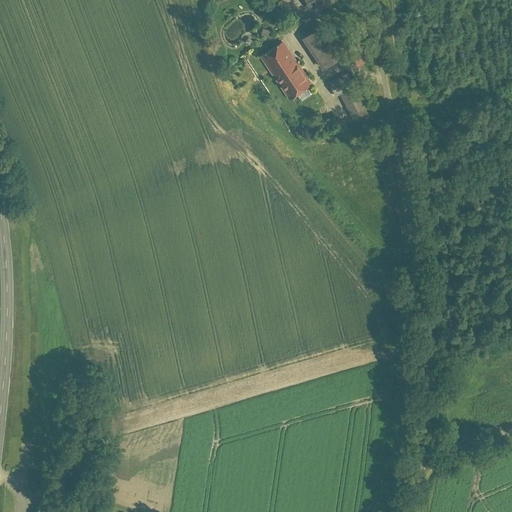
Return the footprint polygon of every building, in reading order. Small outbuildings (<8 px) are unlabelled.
[(307,0),(313,11),(332,0),(307,0)] [(302,36),(323,68),(344,54),(323,22),(302,36)] [(261,35),(268,37),(270,30),(263,28),(261,35)] [(259,56),(289,99),(311,84),(282,41),(259,56)] [(349,52),(358,67),(367,61),(358,46),(349,52)] [(329,82),(336,95),(339,93),(347,89),(340,76),(329,82)] [(339,93),(347,109),(358,104),(350,87),(339,93)] [(117,511),(78,500),(74,511),(117,511)]
